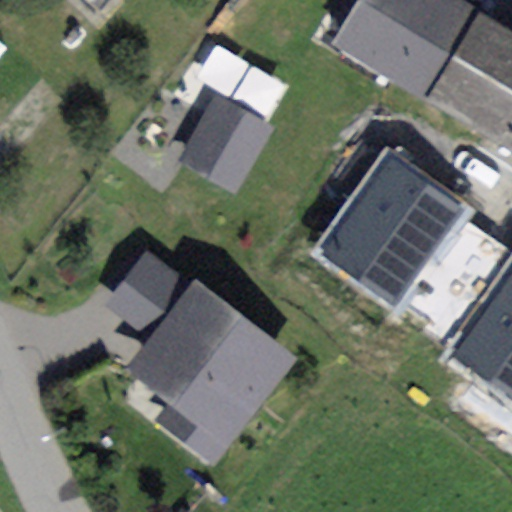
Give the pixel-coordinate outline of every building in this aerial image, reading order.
[(445,14),(420,0),(345,0),(315,53),(397,99),(445,14)] [(511,56),(456,24),(407,107),(511,168),(511,56)] [(214,49),(202,82),(273,108),(285,76),(214,49)] [(257,138),(213,112),(186,157),(230,183),(257,138)] [(460,209),(391,159),(326,249),(395,299),(460,209)] [(511,271),(456,348),(511,388),(511,271)] [(287,368),(180,290),(118,377),(186,434),(176,452),(206,475),(287,368)]
